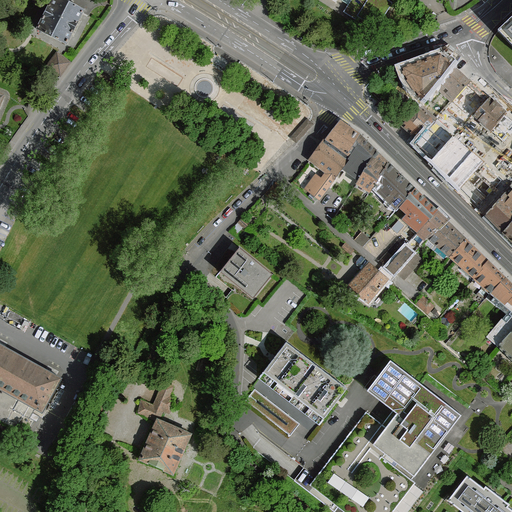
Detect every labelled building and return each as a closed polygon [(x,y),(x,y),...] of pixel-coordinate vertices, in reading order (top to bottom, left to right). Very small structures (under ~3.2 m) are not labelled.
[(63,0),(52,0),(38,30),(68,44),(84,10),(63,0)] [(352,0),(349,5),(344,12),(356,20),(358,17),(377,29),(394,3),(388,0),(352,0)] [(511,19),(499,32),(511,46),(511,19)] [(46,66),(59,76),(70,62),(56,52),(46,66)] [(425,100),(436,87),(453,66),(441,56),(404,69),(407,77),(419,95),(425,100)] [(470,83),(453,66),(436,87),(453,102),(470,83)] [(459,116),(467,123),(474,115),(488,99),(480,92),(459,116)] [(474,115),(483,124),(491,131),(505,114),(488,99),(474,115)] [(419,139),(435,121),(419,106),(403,125),(419,139)] [(446,111),(436,122),(444,129),(454,137),(464,126),(446,111)] [(511,125),(511,119),(505,114),(491,131),(488,135),(491,138),(493,139),(494,138),(499,142),(511,125)] [(467,123),(464,126),(454,137),(462,145),(483,124),(474,115),(467,123)] [(308,119),(290,137),(296,142),(313,124),(309,120),(308,119)] [(436,122),(435,121),(419,139),(415,144),(424,152),(444,129),(436,122)] [(326,139),(347,155),(359,137),(359,135),(340,122),(326,139)] [(444,129),(424,152),(433,161),(454,137),(444,129)] [(343,168),(359,180),(377,152),(363,139),(359,137),(347,155),(351,157),(343,168)] [(472,153),(462,145),(454,137),(433,161),(450,179),(472,153)] [(351,157),(347,155),(326,139),(311,160),(327,172),(335,179),(343,168),(351,157)] [(477,147),(472,153),(450,179),(459,188),(487,156),(477,147)] [(357,183),(371,192),(389,164),(377,152),(359,180),(357,183)] [(415,189),(389,164),(371,192),(383,204),(389,199),(398,208),(402,204),(415,189)] [(320,200),(335,179),(327,172),(311,194),(320,200)] [(283,188),(277,183),(266,194),(272,200),(283,188)] [(511,223),(511,187),(511,186),(486,215),(504,233),(511,223)] [(415,189),(402,204),(414,214),(426,200),(415,189)] [(426,200),(414,214),(417,217),(411,224),(419,232),(420,231),(437,212),(426,200)] [(447,221),(437,212),(420,231),(427,237),(447,221)] [(249,224),(243,218),(239,222),(245,228),(249,224)] [(466,239),(447,221),(427,237),(451,257),(466,239)] [(363,234),(357,241),(363,247),(370,240),(363,234)] [(489,262),(466,239),(451,257),(456,261),(465,270),(475,278),(489,262)] [(355,249),(347,243),(343,248),(351,254),(355,249)] [(240,247),(220,272),(253,299),(273,275),(240,247)] [(396,259),(388,267),(396,274),(397,272),(410,257),(403,250),(396,259)] [(388,267),(396,259),(389,253),(381,262),(388,267)] [(410,257),(397,272),(405,279),(422,260),(414,253),(410,257)] [(366,269),(371,263),(362,256),(357,262),(357,265),(362,269),(366,269)] [(506,279),(489,262),(475,278),(485,287),(492,293),(506,279)] [(366,269),(349,288),(369,303),(389,279),(371,263),(366,269)] [(471,282),(475,278),(465,270),(462,274),(471,282)] [(511,296),(511,284),(506,279),(492,293),(491,295),(504,305),(511,296)] [(492,293),(485,287),(476,297),(482,303),(490,294),(491,295),(492,293)] [(511,296),(504,305),(511,312),(511,316),(507,322),(503,319),(488,337),(499,346),(511,332),(511,296)] [(417,305),(427,314),(433,307),(424,298),(417,305)] [(511,332),(499,346),(511,358),(511,332)] [(61,374),(0,340),(0,414),(8,418),(25,428),(37,408),(43,412),(61,374)] [(347,389),(287,343),(262,375),(322,421),(347,389)] [(463,415),(392,360),(368,390),(394,411),(383,425),(371,440),(387,453),(416,476),(442,442),(463,415)] [(140,413),(159,420),(164,411),(169,413),(176,399),(170,397),(174,387),(164,383),(155,406),(142,400),(140,413)] [(247,401),(294,432),(303,420),(255,388),(247,401)] [(371,440),(383,425),(369,414),(314,487),(332,501),(337,495),(358,511),(393,511),(416,483),(383,457),(387,453),(371,440)] [(190,434),(159,420),(142,459),(173,473),(190,434)] [(467,475),(449,499),(465,511),(511,511),(511,509),(508,506),(510,504),(486,485),(484,488),(467,475)]
